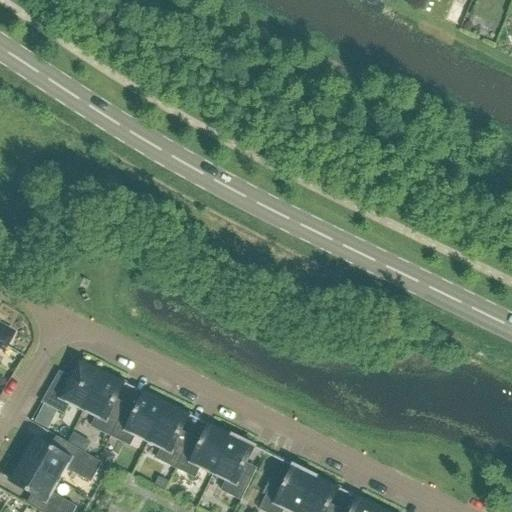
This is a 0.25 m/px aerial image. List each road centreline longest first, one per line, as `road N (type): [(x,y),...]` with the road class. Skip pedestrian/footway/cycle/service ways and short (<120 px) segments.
road 1 (secondary): [(511,328),(195,170),(0,48)]
road 2 (residential): [(64,320),(457,511)]
road 3 (residential): [(0,431),(64,320)]
